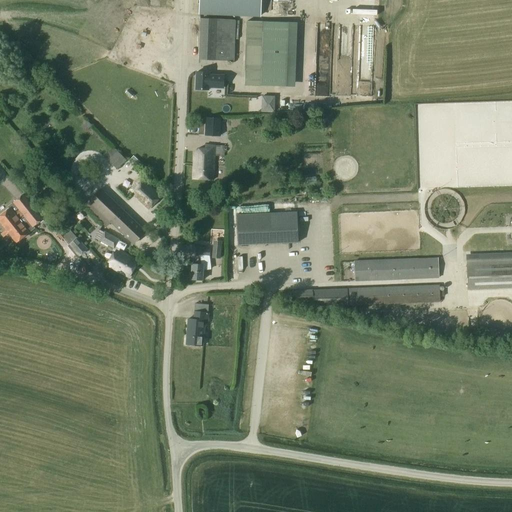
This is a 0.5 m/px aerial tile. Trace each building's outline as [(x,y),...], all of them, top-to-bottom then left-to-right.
[(200,4),(200,14),(260,16),(261,0),(200,0),(200,2),(200,4)] [(198,60),(234,61),(236,20),(200,19),(198,60)] [(263,22),(247,21),(245,86),(261,87),(263,22)] [(209,73),(197,72),(196,89),(208,90),(208,88),(224,89),(224,75),(209,74),(209,73)] [(360,78),(359,93),(371,93),(371,78),(360,78)] [(351,85),(337,85),(337,95),(352,94),(351,85)] [(276,112),(276,95),(262,96),(262,112),(276,112)] [(199,124),(199,135),(220,136),(220,129),(231,129),(231,121),(221,121),(221,119),(207,118),(206,121),(205,121),(205,124),(199,124)] [(86,132),(92,126),(87,121),(81,127),(86,132)] [(205,152),(198,152),(193,152),(192,179),(214,180),(215,157),(220,157),(220,146),(216,146),(216,145),(206,144),(205,152)] [(113,147),(104,156),(117,169),(127,160),(113,147)] [(129,190),(133,194),(149,210),(160,197),(140,178),(129,190)] [(83,206),(106,228),(111,223),(133,245),(146,232),(100,189),(83,206)] [(9,208),(0,215),(0,222),(6,230),(0,234),(3,238),(9,234),(8,233),(17,226),(13,221),(17,218),(18,220),(27,212),(24,209),(32,203),(25,193),(8,207),(9,208)] [(8,233),(9,234),(17,244),(29,233),(22,224),(27,221),(33,228),(44,218),(32,203),(24,209),(27,212),(18,220),(17,218),(13,221),(17,226),(8,233)] [(297,212),(237,215),(238,245),(298,242),(297,212)] [(100,230),(95,239),(113,249),(112,251),(116,253),(109,267),(129,278),(137,263),(118,253),(120,249),(124,251),(127,245),(119,240),(105,232),(104,233),(100,230)] [(64,239),(69,244),(77,238),(72,232),(64,239)] [(77,237),(69,245),(80,257),(88,250),(77,237)] [(212,258),(221,259),(222,242),(213,241),(212,258)] [(192,264),(191,280),(202,281),(203,270),(211,270),(210,264),(209,257),(210,248),(196,247),(195,256),(201,257),(202,265),(192,264)] [(511,252),(466,254),(468,290),(511,287),(511,252)] [(438,258),(354,261),(355,281),(439,278),(438,258)] [(314,290),(315,308),(440,302),(440,297),(444,296),(443,290),(440,291),(439,285),(314,290)] [(292,291),(293,300),(293,302),(313,302),(312,290),(292,291)] [(194,311),(193,319),(188,319),(186,344),(203,346),(205,322),(209,322),(209,312),(208,312),(208,305),(195,304),(194,311)] [(298,330),(298,344),(318,345),(319,331),(298,330)]
